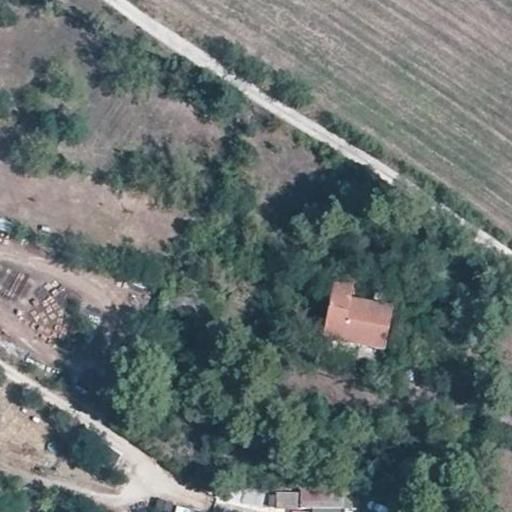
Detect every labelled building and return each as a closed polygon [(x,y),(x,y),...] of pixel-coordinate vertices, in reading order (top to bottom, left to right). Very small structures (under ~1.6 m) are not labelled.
[(389,309),(371,305),(349,301),(351,289),(330,285),(321,341),(381,352),(389,309)] [(373,294),(371,305),(389,309),(391,298),(373,294)] [(339,510),(340,486),(300,489),(299,510),(339,510)] [(262,492),(244,487),(240,503),(257,507),(262,492)] [(292,498),(277,497),(277,511),(293,511),(292,498)]
